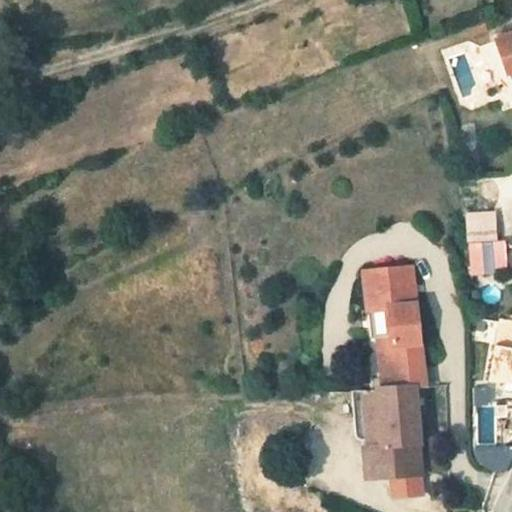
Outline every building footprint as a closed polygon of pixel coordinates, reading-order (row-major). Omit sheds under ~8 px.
[(511,81),(511,18),(503,22),(505,28),(474,40),(486,72),(506,65),(511,81)] [(466,237),(496,235),(495,212),(465,214),(466,237)] [(472,278),(507,274),(504,243),(468,247),(472,278)] [(375,316),(418,311),(413,268),(362,274),(367,317),(375,316)] [(415,387),(427,386),(418,311),(375,316),(382,390),(415,387)] [(511,348),(502,346),(494,382),(511,384),(511,348)] [(382,390),(376,390),(381,447),(364,448),(367,482),(422,478),(415,387),(382,390)]
